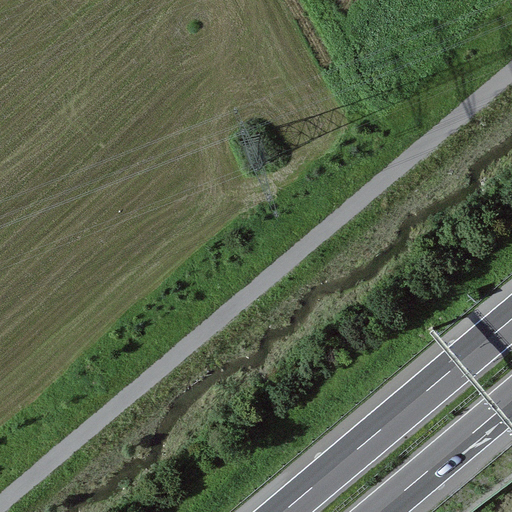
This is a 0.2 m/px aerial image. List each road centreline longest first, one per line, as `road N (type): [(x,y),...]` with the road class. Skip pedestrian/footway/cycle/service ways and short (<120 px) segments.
road 1 (motorway): [(511,323),(288,511)]
road 2 (motorway): [(382,511),(511,402)]
